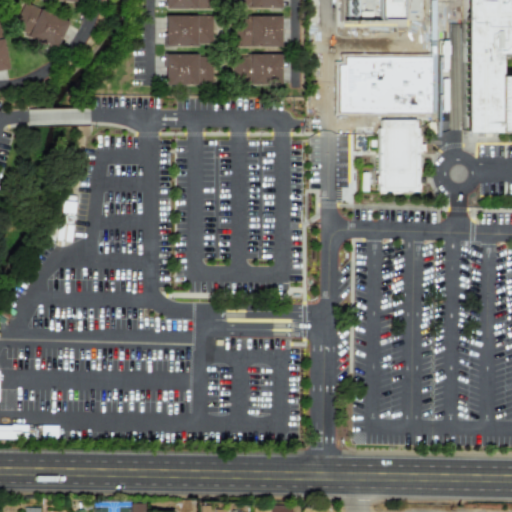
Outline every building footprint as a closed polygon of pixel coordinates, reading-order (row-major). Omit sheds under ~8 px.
[(162,0),(163,8),(211,9),(210,0),(162,0)] [(280,8),(279,0),(233,0),(233,9),(280,8)] [(377,0),(378,17),(401,17),(401,0),(377,0)] [(511,0),(465,0),(465,133),(511,133),(511,0)] [(54,49),(67,21),(22,1),(9,29),(54,49)] [(163,45),(211,45),(210,15),(162,15),(163,45)] [(280,16),(236,15),(236,46),(279,47),(280,16)] [(279,84),(279,53),(232,54),(233,85),(279,84)] [(163,85),(210,84),(210,54),(163,55),(163,85)] [(376,192),(416,192),(416,153),(422,153),(421,144),(415,144),(415,120),(375,120),(376,192)] [(141,511),(142,503),(128,503),(127,511),(129,511),(141,511)]
